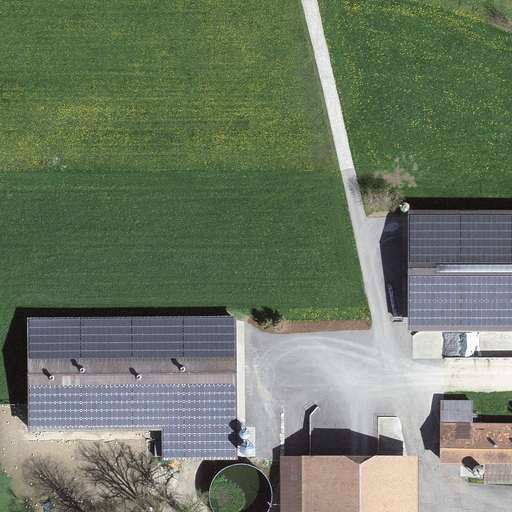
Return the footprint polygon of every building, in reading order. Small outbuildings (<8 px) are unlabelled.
[(408,323),(478,324),(478,298),(511,297),(511,217),(409,217),(408,323)] [(164,429),(165,459),(236,458),(235,321),(29,322),(30,430),(164,429)] [(511,466),(511,431),(463,430),(464,404),(436,403),(435,466),(511,466)] [(389,454),(390,448),(386,443),(379,443),(375,447),(374,453),(378,458),(384,458),(389,454)] [(400,511),(401,462),(310,462),(309,511),(400,511)] [(267,511),(268,511),(272,496),(270,485),(264,476),(251,467),(240,466),(230,468),(221,473),(214,481),(209,495),(211,506),(214,511),(267,511)]
